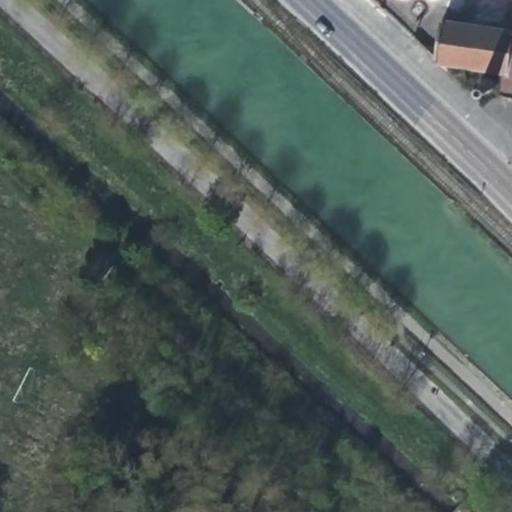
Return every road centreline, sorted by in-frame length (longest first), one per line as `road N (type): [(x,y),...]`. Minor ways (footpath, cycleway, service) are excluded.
road 1 (unclassified): [(0,3),(511,474)]
road 2 (residential): [(511,189),(315,0)]
